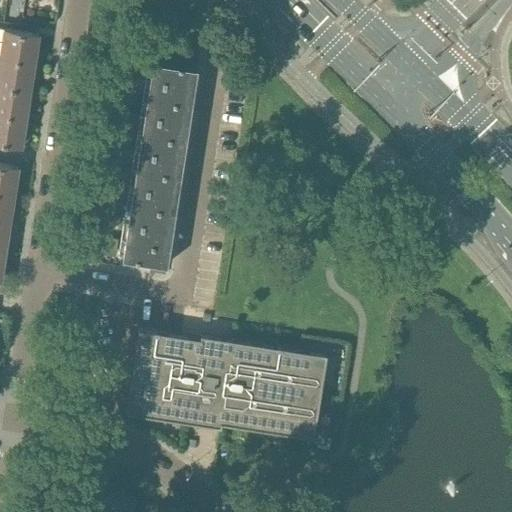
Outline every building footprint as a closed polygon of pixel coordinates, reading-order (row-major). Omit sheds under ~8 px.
[(0,50),(0,56),(34,62),(38,34),(4,28),(0,50)] [(0,84),(29,89),(34,62),(0,56),(0,84)] [(194,85),(197,66),(151,59),(148,79),(194,85)] [(191,104),(194,85),(148,79),(146,96),(191,104)] [(0,113),(25,117),(29,89),(0,84),(0,113)] [(188,121),(191,104),(146,96),(143,114),(188,121)] [(25,117),(0,113),(0,141),(21,145),(25,117)] [(185,139),(188,121),(143,114),(140,132),(185,139)] [(183,157),(185,139),(140,132),(138,150),(183,157)] [(180,175),(183,157),(138,150),(135,167),(180,175)] [(0,192),(13,195),(18,166),(0,162),(0,192)] [(177,192),(180,175),(135,167),(132,185),(177,192)] [(174,210),(177,192),(132,185),(129,203),(174,210)] [(0,220),(9,222),(13,195),(0,192),(0,220)] [(172,228),(174,210),(129,203),(127,220),(172,228)] [(0,248),(4,249),(9,222),(0,220),(0,248)] [(169,245),(172,228),(127,220),(124,239),(169,245)] [(166,264),(169,245),(124,239),(121,258),(166,264)] [(128,388),(125,410),(189,421),(220,425),(220,421),(312,436),(324,359),(325,353),(324,352),(302,349),(230,338),(200,333),(199,337),(138,327),(134,350),(128,388)] [(131,511),(134,496),(109,485),(108,487),(109,487),(108,492),(78,487),(74,511),(131,511)]
